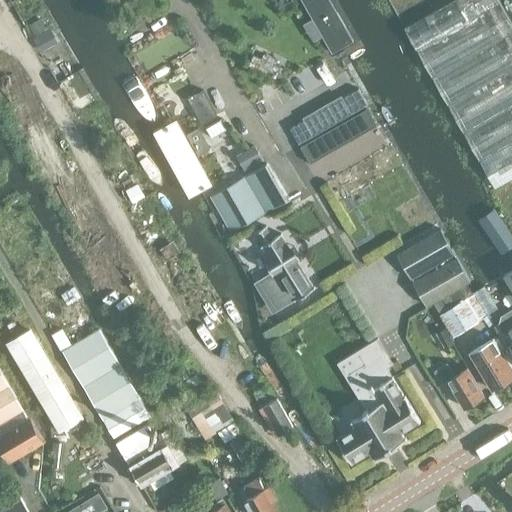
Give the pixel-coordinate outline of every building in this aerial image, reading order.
[(329,0),(301,0),(332,52),(352,40),(329,0)] [(511,179),(511,27),(496,0),(449,0),(402,27),(495,189),(511,179)] [(51,26),(34,33),(40,47),(57,40),(51,26)] [(187,93),(198,120),(213,113),(202,87),(187,93)] [(358,88),(342,97),(350,111),(366,102),(358,88)] [(366,108),(349,117),(359,134),(376,125),(366,108)] [(191,115),(182,119),(191,137),(190,138),(201,160),(212,154),(191,115)] [(289,127),(297,141),(311,133),(303,119),(289,127)] [(202,165),(178,121),(163,129),(197,190),(217,179),(207,162),(202,165)] [(317,136),(301,145),(310,162),(327,153),(317,136)] [(393,140),(328,176),(340,198),(405,162),(393,140)] [(254,144),(235,155),(243,170),(262,159),(254,144)] [(287,199),(265,162),(209,195),(231,232),(287,199)] [(314,287),(313,287),(281,234),(282,234),(281,233),(273,238),(266,227),(267,226),(266,225),(254,232),(255,234),(256,233),(263,244),(260,245),(261,246),(262,246),(294,298),(293,299),(294,300),(314,288),(314,287)] [(411,277),(454,252),(451,247),(443,233),(440,228),(397,254),(410,278),(411,277)] [(454,252),(411,277),(413,280),(412,281),(426,305),(470,280),(454,252)] [(326,286),(358,270),(354,261),(321,276),(326,286)] [(511,268),(503,274),(511,289),(511,312),(506,311),(500,315),(499,322),(497,323),(504,336),(510,333),(511,336),(511,342),(509,344),(511,349),(511,268)] [(438,315),(452,337),(485,316),(472,293),(438,315)] [(62,351),(102,420),(113,438),(150,416),(140,397),(99,328),(62,351)] [(445,328),(436,333),(444,348),(453,343),(445,328)] [(83,416),(32,330),(8,345),(59,431),(83,416)] [(511,370),(494,338),(471,352),(492,390),(511,379),(511,370)] [(335,438),(351,464),(352,463),(370,452),(373,457),(372,458),(373,459),(405,439),(404,438),(400,433),(418,422),(418,423),(419,422),(405,397),(404,398),(392,379),(393,379),(392,378),(391,378),(385,368),(392,364),(391,362),(365,378),(365,379),(367,378),(370,384),(369,385),(371,390),(373,388),(381,401),(368,409),(367,408),(363,410),(364,412),(350,421),(350,422),(351,422),(355,427),(337,438),(336,437),(335,438)] [(441,383),(447,380),(463,407),(483,396),(466,367),(454,374),(446,362),(433,370),(441,383)] [(0,423),(22,410),(0,371),(0,423)] [(210,430),(234,418),(217,387),(194,399),(210,430)] [(276,398),(262,406),(278,434),(292,427),(276,398)] [(0,446),(9,461),(43,441),(24,409),(22,410),(0,423),(0,446)] [(116,442),(142,485),(186,459),(168,429),(156,437),(148,423),(116,442)] [(268,487),(264,489),(256,476),(241,486),(247,496),(244,498),(252,511),(276,511),(271,502),(275,499),(268,487)] [(220,477),(208,484),(216,498),(228,491),(220,477)] [(28,511),(15,489),(0,496),(0,511),(28,511)] [(59,508),(60,511),(104,511),(109,510),(102,491),(59,508)] [(210,510),(206,511),(229,511),(221,498),(208,506),(210,510)]
